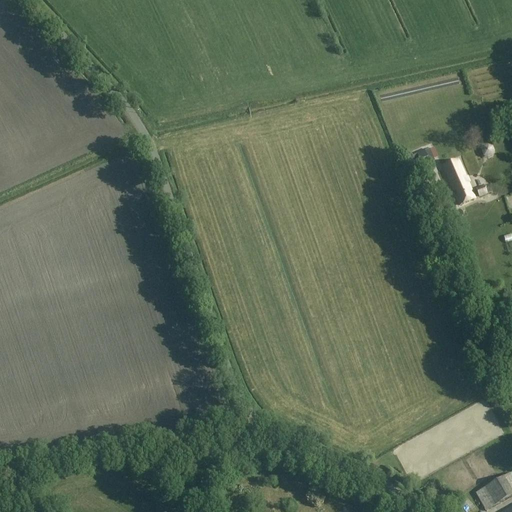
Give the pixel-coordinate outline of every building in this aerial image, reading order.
[(488,146),(484,157),(493,160),(496,149),(488,146)] [(434,149),(429,150),(413,158),(417,167),(433,160),(432,157),(437,155),(434,149)] [(474,200),(458,161),(443,167),(460,206),(474,200)] [(492,192),(488,184),(476,189),(479,197),(492,192)] [(486,511),(511,497),(511,474),(475,494),(484,511),(486,511)]
